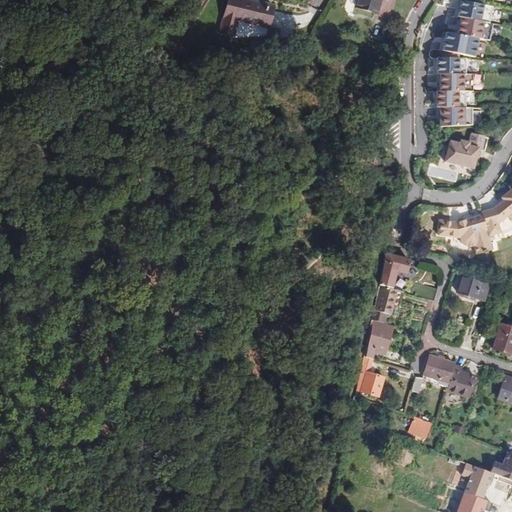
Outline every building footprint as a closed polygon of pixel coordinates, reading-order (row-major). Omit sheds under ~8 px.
[(268,27),(273,7),(245,0),(228,0),(220,33),(233,35),(236,20),(268,27)] [(375,13),(379,0),(356,0),(355,7),(375,13)] [(440,50),(475,57),(483,19),(488,21),(491,7),(458,0),(455,15),(459,16),(455,34),(444,31),(440,50)] [(489,33),(497,34),(499,25),(490,24),(489,33)] [(431,58),(437,127),(471,124),(470,107),(464,107),(462,91),(480,90),(478,73),(465,74),(463,56),(431,58)] [(472,167),(477,146),(468,144),(468,141),(459,139),(459,143),(449,141),(444,161),(472,167)] [(456,181),(457,172),(431,167),(429,177),(456,181)] [(492,207),(479,211),(481,216),(486,235),(498,232),(504,231),(510,227),(511,224),(511,192),(509,189),(499,196),(501,199),(498,202),(492,207)] [(475,254),(490,250),(486,235),(481,216),(456,223),(438,221),(436,235),(454,238),(459,236),(460,241),(467,245),(472,244),(475,254)] [(384,259),(379,286),(381,286),(391,289),(392,286),(399,258),(385,254),(384,259)] [(483,301),(488,283),(462,275),(457,293),(483,301)] [(381,286),(375,311),(386,314),(389,315),(392,305),(394,306),(395,304),(396,304),(398,301),(394,300),(396,291),(391,289),(381,286)] [(401,302),(403,293),(398,292),(396,291),(394,300),(398,301),(401,302)] [(375,311),(373,320),(383,323),(386,314),(375,311)] [(386,349),(393,326),(383,323),(373,320),(365,354),(398,364),(401,354),(386,349)] [(511,355),(511,350),(511,324),(508,323),(503,325),(500,324),(492,349),(511,355)] [(448,384),(454,365),(442,361),(437,359),(429,356),(422,375),(448,384)] [(362,362),(355,393),(377,397),(383,378),(369,373),(371,364),(362,362)] [(448,384),(446,391),(468,398),(474,377),(461,372),(462,368),(454,365),(448,384)] [(511,378),(504,376),(497,399),(511,403),(511,378)] [(417,392),(422,378),(414,378),(410,392),(417,392)] [(411,419),(406,434),(424,439),(429,424),(411,419)] [(511,454),(507,452),(503,461),(508,463),(504,474),(511,476),(511,454)]
